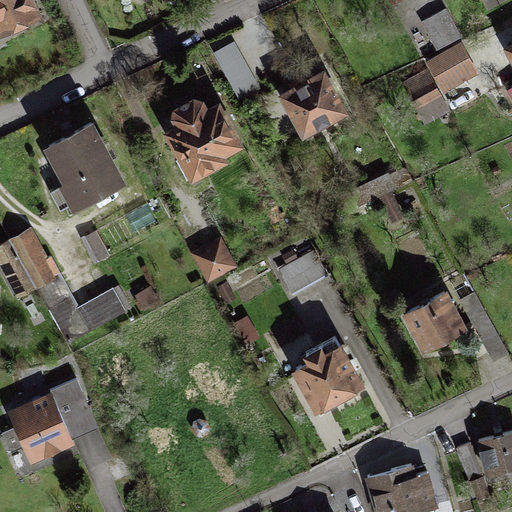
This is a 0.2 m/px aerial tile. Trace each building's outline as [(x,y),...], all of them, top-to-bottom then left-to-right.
[(27,0),(0,0),(0,40),(38,19),(27,0)] [(511,39),(494,49),(511,84),(511,39)] [(423,68),(393,84),(417,130),(448,114),(423,68)] [(314,71),(268,95),(293,143),(339,119),(314,71)] [(165,125),(150,134),(182,186),(242,149),(215,105),(200,115),(188,96),(158,114),(165,125)] [(81,121),(31,151),(66,210),(116,180),(81,121)] [(214,230),(181,251),(200,281),(233,261),(214,230)] [(26,232),(0,246),(0,263),(19,298),(52,280),(26,232)] [(441,291),(393,317),(415,359),(464,333),(441,291)] [(334,341),(283,372),(311,418),(362,387),(334,341)] [(45,390),(2,409),(29,473),(72,454),(45,390)] [(511,434),(473,441),(479,478),(511,472),(511,434)] [(416,470),(365,486),(373,511),(422,511),(428,510),(416,470)]
